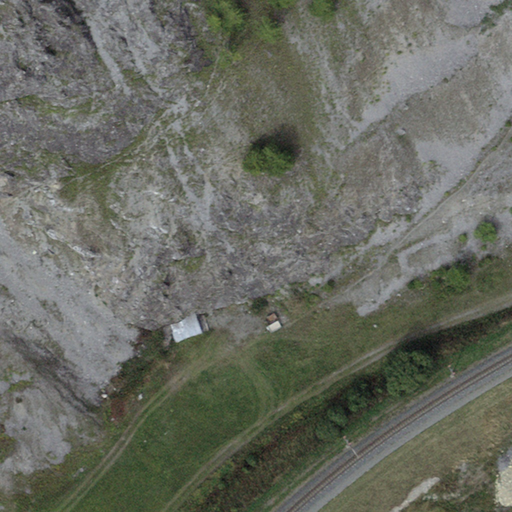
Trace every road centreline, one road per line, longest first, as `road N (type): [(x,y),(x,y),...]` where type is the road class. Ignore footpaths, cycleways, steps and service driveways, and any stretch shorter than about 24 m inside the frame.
road 1 (track): [(171,511),(250,432),(339,377),(511,301)]
road 2 (track): [(266,328),(179,378),(56,511)]
